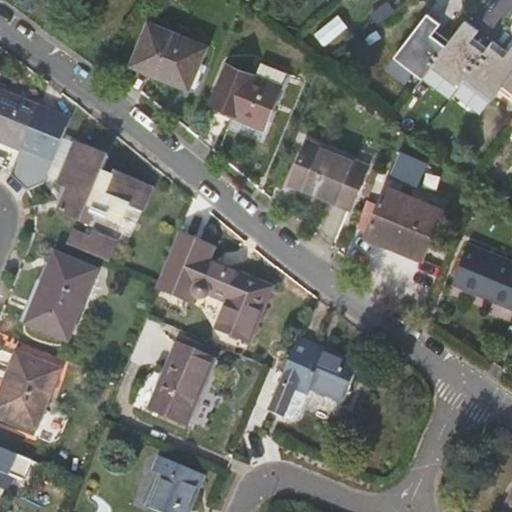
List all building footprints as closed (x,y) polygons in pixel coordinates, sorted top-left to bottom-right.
[(439,20),(428,12),(396,57),(423,77),(433,63),(461,82),(466,74),(493,93),(505,79),(511,84),(511,44),(507,50),(491,38),(486,44),(474,35),(478,28),(465,18),(449,40),(433,29),(439,20)] [(190,89),(207,48),(148,23),(132,64),(190,89)] [(264,122),(281,84),(227,60),(212,98),(264,122)] [(0,142),(36,158),(54,114),(0,90),(0,142)] [(351,207),(368,165),(309,140),(292,181),(351,207)] [(80,143),(63,184),(73,188),(65,210),(91,222),(98,205),(123,215),(131,198),(145,204),(151,187),(118,173),(116,178),(102,172),(108,155),(80,143)] [(403,150),(392,175),(419,186),(430,161),(403,150)] [(425,261),(447,210),(391,185),(369,236),(425,261)] [(113,259),(119,239),(74,225),(68,246),(113,259)] [(217,248),(188,236),(165,289),(194,302),(196,296),(206,296),(212,294),(219,292),(237,300),(225,330),(253,342),(275,287),(212,261),(217,248)] [(511,258),(471,241),(455,280),(511,303),(511,258)] [(64,340),(95,269),(54,251),(22,321),(64,340)] [(300,337),(282,380),(310,392),(313,385),(349,399),(363,363),(300,337)] [(189,427),(217,362),(181,347),(154,411),(189,427)] [(0,411),(37,428),(61,369),(20,352),(0,397),(0,411)] [(170,459),(156,492),(147,488),(141,503),(161,511),(189,511),(205,475),(170,459)]
